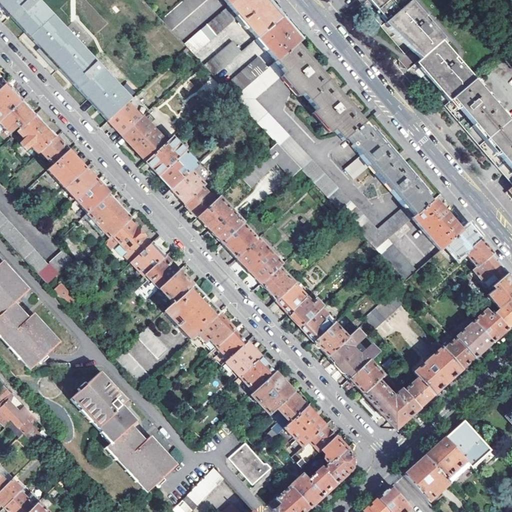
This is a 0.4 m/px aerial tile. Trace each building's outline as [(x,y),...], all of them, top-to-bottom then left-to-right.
[(0,0),(0,5),(24,32),(34,42),(59,68),(108,122),(129,102),(131,100),(37,0),(0,0)] [(182,0),(161,19),(170,30),(205,0),(182,0)] [(261,0),(235,0),(229,6),(237,17),(241,21),(238,23),(241,27),(244,25),(257,39),(279,21),(264,3),(261,0)] [(358,0),(378,23),(406,0),(358,0)] [(410,0),(406,0),(378,23),(381,26),(384,24),(413,54),(419,60),(441,42),(444,40),(410,0)] [(193,55),(237,17),(229,6),(184,44),(187,48),(193,55)] [(297,45),(299,44),(279,21),(257,39),(277,62),(297,45)] [(233,42),(204,66),(214,76),(243,52),(233,42)] [(474,81),(441,42),(419,60),(410,68),(443,106),(444,105),(472,82),(474,81)] [(277,62),(269,69),(234,98),(276,144),(300,170),(376,250),(388,240),(412,219),(431,203),(423,194),(426,193),(398,161),(373,132),(371,133),(339,94),(319,72),(297,45),(277,62)] [(258,57),(223,87),(234,98),(269,69),(258,57)] [(511,128),(472,82),(444,105),(459,123),(496,166),(511,185),(511,128)] [(0,120),(21,101),(6,85),(0,90),(0,120)] [(17,128),(20,130),(35,116),(21,101),(0,120),(0,124),(9,135),(17,128)] [(129,102),(108,122),(122,136),(143,116),(129,102)] [(17,133),(24,139),(19,144),(25,150),(30,146),(37,154),(40,152),(55,138),(35,116),(20,130),(17,133)] [(122,136),(146,162),(166,143),(143,116),(122,136)] [(186,151),(172,137),(166,143),(146,162),(159,177),(186,151)] [(40,152),(53,165),(68,152),(55,138),(40,152)] [(276,144),(241,177),(251,187),(276,164),(291,179),(300,170),(276,144)] [(192,170),(198,164),(186,151),(159,177),(171,189),(192,170)] [(48,170),(64,188),(84,169),(68,152),(53,165),(48,170)] [(70,195),(65,201),(70,206),(76,201),(96,182),(84,169),(64,188),(70,195)] [(171,189),(185,204),(202,188),(206,185),(192,170),(171,189)] [(76,201),(87,214),(108,195),(96,182),(76,201)] [(185,204),(198,218),(215,201),(202,188),(185,204)] [(87,214),(109,238),(112,235),(129,220),(130,219),(108,195),(87,214)] [(198,218),(210,230),(231,210),(219,197),(215,201),(198,218)] [(412,219),(439,252),(460,234),(433,201),(431,203),(412,219)] [(210,230),(222,243),(242,224),(243,223),(231,210),(210,230)] [(0,233),(38,274),(48,264),(0,211),(0,233)] [(119,243),(128,253),(125,256),(131,262),(151,244),(129,220),(112,235),(109,238),(105,242),(112,249),(119,243)] [(222,243),(236,259),(258,239),(242,224),(222,243)] [(445,247),(457,260),(464,254),(480,241),(477,238),(467,227),(460,234),(445,247)] [(252,276),(260,284),(279,267),(281,265),(258,239),(236,259),(249,273),(252,276)] [(376,250),(405,282),(417,272),(388,240),(376,250)] [(480,241),(464,254),(477,268),(492,255),(482,244),(480,241)] [(131,262),(144,276),(145,274),(165,256),(152,242),(151,244),(131,262)] [(50,263),(58,272),(73,260),(64,250),(50,263)] [(474,271),(490,289),(492,287),(508,275),(499,264),(492,255),(477,268),(474,271)] [(145,274),(159,290),(179,271),(165,256),(145,274)] [(0,334),(31,369),(60,342),(34,314),(29,319),(25,315),(14,303),(29,290),(3,261),(0,264),(0,334)] [(260,284),(275,301),(294,284),(279,267),(260,284)] [(159,290),(172,304),(192,285),(179,271),(159,290)] [(494,289),(487,295),(498,309),(511,297),(511,279),(510,277),(508,275),(492,287),(494,289)] [(53,290),(65,304),(72,297),(60,284),(53,290)] [(275,301),(288,314),(307,297),(294,284),(275,301)] [(172,304),(166,309),(179,323),(175,326),(179,330),(182,327),(193,337),(198,334),(219,314),(211,305),(208,302),(192,285),(172,304)] [(393,294),(365,318),(375,328),(402,303),(393,294)] [(288,314),(300,327),(321,308),(323,306),(313,295),(309,298),(308,296),(307,297),(288,314)] [(511,297),(498,309),(493,313),(494,315),(507,329),(511,324),(511,297)] [(300,327),(314,342),(331,326),(323,318),(327,314),(321,308),(300,327)] [(492,317),(486,310),(473,321),(492,342),(496,339),(507,329),(494,315),(492,317)] [(203,343),(211,352),(216,347),(234,330),(219,314),(198,334),(205,341),(203,343)] [(473,321),(456,337),(456,338),(475,358),(483,351),(492,342),(473,321)] [(347,338),(334,323),(331,326),(314,342),(327,357),(347,338)] [(148,326),(137,337),(157,359),(168,349),(148,326)] [(364,336),(358,329),(347,338),(327,357),(349,380),(369,361),(379,351),(372,344),(362,353),(358,354),(354,350),(354,346),(364,336)] [(222,354),(223,353),(229,359),(246,343),(234,330),(216,347),(222,354)] [(475,358),(456,338),(443,350),(461,370),(472,361),(475,358)] [(435,353),(414,373),(418,378),(434,395),(448,382),(461,370),(443,350),(435,341),(430,346),(435,353)] [(229,359),(225,363),(239,378),(260,358),(246,343),(229,359)] [(124,348),(114,358),(140,387),(150,377),(124,348)] [(260,358),(239,378),(253,394),(275,374),(260,358)] [(369,361),(349,380),(363,395),(378,380),(383,376),(369,361)] [(145,490),(175,463),(149,435),(144,440),(141,437),(130,425),(135,420),(127,411),(121,404),(125,399),(99,370),(70,397),(109,441),(105,445),(145,490)] [(251,396),(269,416),(276,409),(293,394),(275,374),(253,394),(251,396)] [(434,395),(418,378),(403,392),(418,409),(431,398),(434,395)] [(363,395),(395,430),(415,412),(418,409),(403,392),(401,389),(393,397),(378,380),(363,395)] [(0,390),(0,404),(11,395),(4,386),(0,390)] [(271,429),(276,435),(283,429),(306,408),(293,394),(276,409),(284,418),(271,429)] [(11,395),(0,404),(0,409),(11,421),(17,428),(25,421),(17,413),(8,403),(13,397),(11,395)] [(30,415),(23,408),(17,413),(25,421),(30,415)] [(306,408),(283,429),(301,448),(324,427),(306,408)] [(0,421),(5,427),(11,421),(0,409),(0,421)] [(172,413),(168,416),(182,432),(186,428),(172,413)] [(17,428),(35,447),(42,440),(27,424),(34,417),(31,415),(30,415),(25,421),(17,428)] [(451,433),(444,439),(469,467),(471,469),(489,451),(463,422),(451,433)] [(295,464),(300,469),(321,450),(334,438),(324,427),(301,448),(294,454),(299,460),(295,464)] [(38,434),(44,439),(49,434),(43,428),(38,434)] [(321,450),(324,454),(324,456),(323,459),(327,463),(329,465),(345,450),(334,438),(321,450)] [(434,448),(424,458),(448,485),(449,486),(469,467),(444,439),(434,448)] [(245,443),(229,458),(252,484),(254,482),(263,474),(261,472),(263,470),(262,469),(263,468),(264,465),(245,443)] [(329,465),(327,463),(322,469),(335,484),(343,476),(352,469),(352,463),(352,457),(345,450),(329,465)] [(471,469),(476,473),(494,456),(489,451),(471,469)] [(414,466),(403,476),(428,503),(448,485),(424,458),(414,466)] [(270,468),(267,464),(264,465),(263,468),(262,469),(263,470),(261,472),(263,474),(270,468)] [(322,469),(320,467),(306,479),(321,496),(331,487),(335,484),(322,469)] [(223,479),(213,468),(193,489),(203,500),(223,479)] [(301,473),(288,485),(289,487),(308,508),(312,504),(321,496),(306,479),(301,473)] [(8,483),(0,491),(0,503),(3,506),(17,492),(8,483)] [(289,487),(268,506),(273,511),(303,511),(304,511),(308,508),(289,487)] [(384,493),(377,499),(388,511),(407,511),(410,509),(390,487),(384,493)] [(17,492),(3,506),(8,511),(27,511),(34,506),(22,494),(24,491),(21,489),(17,492)] [(190,511),(203,500),(193,489),(174,509),(176,511),(190,511)] [(367,507),(363,511),(362,511),(388,511),(377,499),(367,507)] [(34,506),(27,511),(46,511),(37,503),(34,506)]
